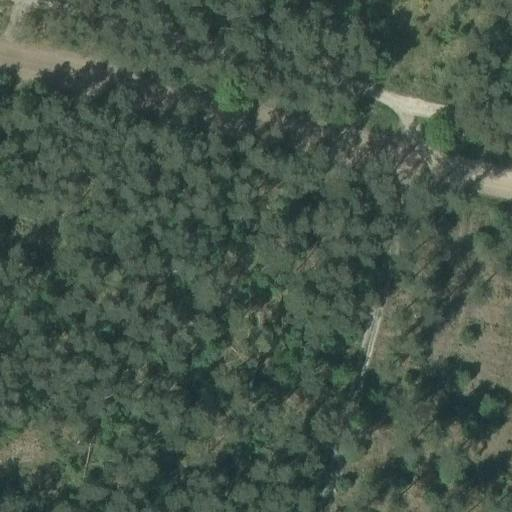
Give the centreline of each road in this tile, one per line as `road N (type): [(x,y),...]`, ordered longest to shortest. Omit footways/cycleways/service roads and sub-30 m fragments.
road 1 (track): [(511,132),(0,1)]
road 2 (track): [(400,150),(0,58)]
road 3 (track): [(308,511),(400,150)]
